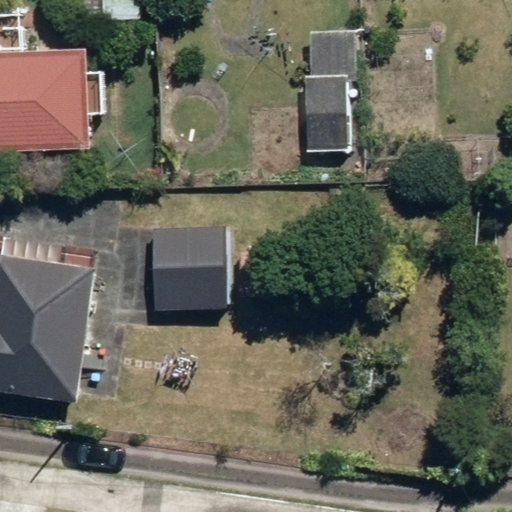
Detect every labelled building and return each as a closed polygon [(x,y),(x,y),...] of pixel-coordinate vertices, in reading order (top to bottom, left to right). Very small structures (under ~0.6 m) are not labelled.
[(91,0),(91,16),(149,17),(149,0),(91,0)] [(360,141),(366,31),(322,29),(316,138),(360,141)] [(0,55),(0,144),(103,144),(102,55),(0,55)] [(236,222),(161,217),(155,308),(230,313),(236,222)] [(15,255),(10,307),(0,306),(0,383),(91,392),(97,331),(103,263),(15,255)]
